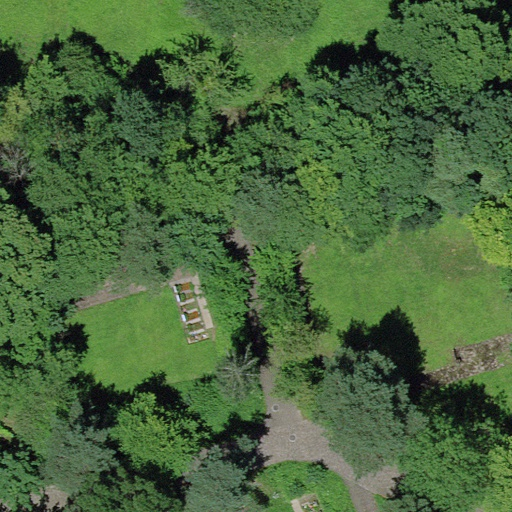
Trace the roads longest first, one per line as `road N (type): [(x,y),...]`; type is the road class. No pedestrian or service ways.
road 1 (track): [(217,139),(65,164),(9,107)]
road 2 (track): [(0,247),(225,190)]
